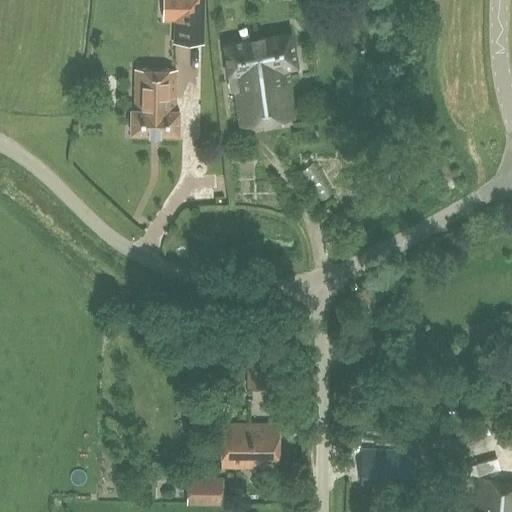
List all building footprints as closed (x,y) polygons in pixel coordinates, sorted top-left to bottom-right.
[(201,42),(201,0),(163,0),(163,17),(175,17),(175,42),(201,42)] [(241,124),(295,115),(287,66),(296,64),(290,30),(224,41),(231,87),(235,86),(241,124)] [(175,109),(176,69),(135,68),(135,108),(131,108),(130,132),(149,133),(149,134),(159,134),(159,133),(178,133),(179,109),(175,109)] [(342,176),(330,151),(314,159),(307,145),(290,153),(310,193),(342,176)] [(225,189),(248,188),(247,153),(224,154),(225,189)] [(251,387),(281,388),(282,340),(252,339),(251,387)] [(278,468),(280,424),(224,422),(223,466),(278,468)] [(426,469),(425,444),(369,443),(370,456),(392,456),(392,470),(426,469)] [(224,503),(223,478),(188,478),(188,504),(224,503)] [(511,511),(511,482),(481,479),(476,511),(511,511)]
